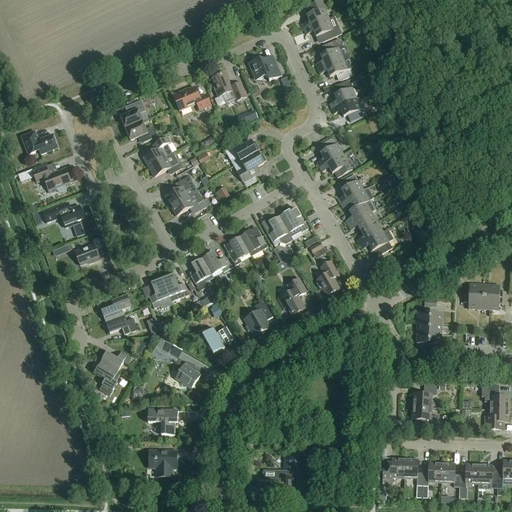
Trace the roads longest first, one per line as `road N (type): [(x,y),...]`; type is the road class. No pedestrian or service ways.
road 1 (residential): [(302,181),(287,146),(316,116),(278,35),(74,110),(68,127),(95,187),(125,178),(135,184),(173,255)]
road 2 (residential): [(222,511),(225,421),(236,395),(377,309)]
road 3 (residential): [(511,442),(475,449),(400,439),(392,426),(396,349),(377,309)]
road 4 (residential): [(377,309),(511,231)]
road 5 (residential): [(173,255),(302,181)]
road 6 (residential): [(377,309),(302,181)]
road 7 (residential): [(82,338),(76,295),(173,255)]
